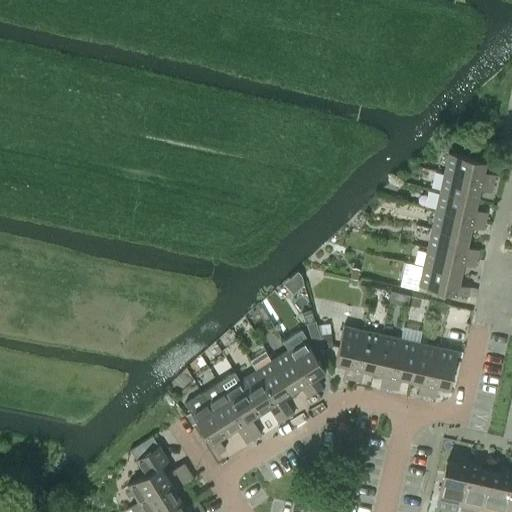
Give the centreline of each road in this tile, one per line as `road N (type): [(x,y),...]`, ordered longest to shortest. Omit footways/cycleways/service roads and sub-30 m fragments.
road 1 (residential): [(213,480),(337,402),(405,408)]
road 2 (residential): [(405,408),(441,415),(462,406),(480,327)]
